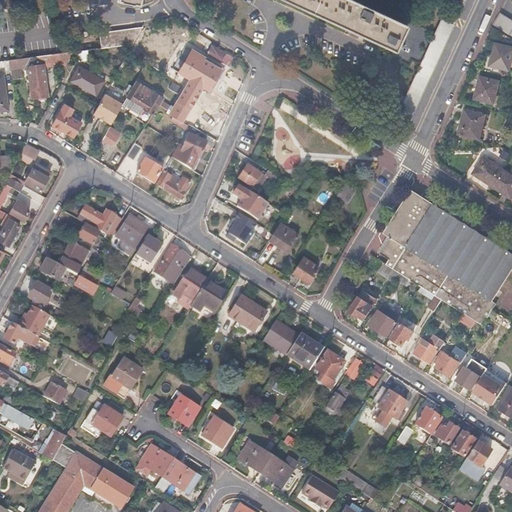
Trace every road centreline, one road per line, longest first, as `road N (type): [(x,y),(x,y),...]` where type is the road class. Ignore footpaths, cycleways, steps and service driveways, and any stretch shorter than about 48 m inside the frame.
road 1 (residential): [(511,440),(320,316)]
road 2 (residential): [(320,316),(412,160)]
road 3 (residential): [(189,228),(261,62)]
road 4 (residential): [(412,160),(261,62)]
road 5 (residential): [(412,160),(487,0)]
road 6 (residential): [(77,161),(0,300)]
road 7 (residential): [(320,316),(189,228)]
road 8 (residential): [(189,228),(77,161)]
